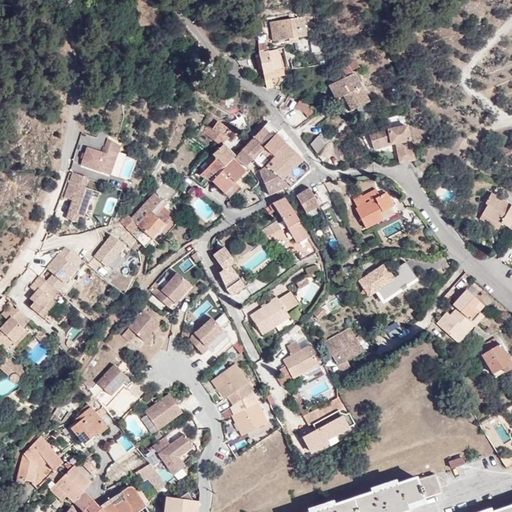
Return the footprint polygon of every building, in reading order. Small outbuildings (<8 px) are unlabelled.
[(273,41),(306,36),(303,17),(270,22),(273,41)] [(298,54),(319,51),(318,43),(293,48),(293,52),(298,52),(298,54)] [(285,75),(278,50),(259,53),(259,56),(264,74),(265,76),(268,90),(277,87),(282,81),(280,76),(285,75)] [(350,63),(335,72),(339,81),(354,73),(353,70),(358,67),(354,61),(350,63)] [(202,69),(209,82),(222,75),(215,62),(202,69)] [(360,82),(355,73),(354,73),(339,81),(330,85),(337,99),(345,95),(350,93),(358,108),(370,101),(360,82)] [(389,83),(400,80),(398,75),(388,77),(389,83)] [(366,88),(383,83),(381,77),(365,82),(366,88)] [(345,95),(352,111),(358,108),(350,93),(345,95)] [(311,117),(319,110),(288,94),(283,103),(311,117)] [(229,137),(223,133),(227,127),(218,121),(212,128),(206,126),(204,132),(216,142),(221,146),(227,140),(229,137)] [(278,132),(268,123),(254,137),(264,147),(276,134),(278,132)] [(396,144),(398,155),(399,162),(414,159),(413,153),(408,125),(393,128),(372,134),(375,149),(396,144)] [(331,139),(324,131),(323,131),(317,136),(310,144),(316,153),(324,144),(331,139)] [(264,147),(266,149),(272,155),(284,142),(280,138),(276,134),(264,147)] [(264,147),(254,137),(244,148),(252,160),(264,147)] [(104,153),(90,148),(84,166),(112,176),(123,147),(111,140),(108,148),(106,148),(104,153)] [(232,145),(227,140),(221,146),(212,154),(214,156),(216,159),(225,168),(233,159),(235,158),(236,156),(229,149),(232,145)] [(289,185),(291,188),(294,185),(310,170),(309,166),(285,142),(284,142),(272,155),(274,157),(265,165),(276,172),(289,185)] [(252,160),(244,148),(240,152),(245,157),(240,163),(245,167),(246,167),(250,162),(252,160)] [(235,158),(240,163),(245,157),(240,152),(236,156),(235,158)] [(206,161),(210,166),(216,159),(214,156),(212,154),(206,161)] [(211,181),(212,181),(225,168),(216,159),(210,166),(201,175),(211,181)] [(236,182),(246,171),(233,159),(225,168),(212,181),(229,198),(240,187),(236,182)] [(260,170),(271,195),(289,185),(276,172),(265,165),(260,170)] [(83,190),(87,179),(71,174),(62,197),(71,200),(64,220),(74,224),(78,214),(83,215),(91,192),(83,190)] [(332,198),(341,193),(334,181),(324,183),(332,198)] [(190,195),(194,198),(199,192),(192,186),(187,192),(190,195)] [(296,196),(306,213),(306,214),(308,219),(318,213),(315,208),(320,206),(309,188),(296,196)] [(156,216),(167,204),(167,203),(156,192),(132,219),(139,227),(153,239),(165,224),(156,216)] [(396,204),(394,205),(388,192),(355,208),(366,229),(381,221),(381,222),(400,212),(396,204)] [(511,228),(511,205),(491,193),(485,203),(488,205),(482,215),(500,225),(501,223),(511,228)] [(277,209),(296,244),(309,237),(295,212),(285,197),(272,203),(272,204),(269,206),(273,211),(277,209)] [(498,230),(500,225),(482,215),(479,219),(498,230)] [(266,238),(280,229),(276,221),(262,230),(266,238)] [(106,271),(124,249),(110,237),(87,265),(95,271),(100,265),(106,271)] [(295,249),(301,261),(317,252),(310,240),(295,249)] [(232,263),(233,258),(224,247),(213,256),(223,269),(219,273),(227,289),(232,295),(245,285),(231,267),(229,265),(232,263)] [(74,271),(57,256),(44,270),(50,276),(46,280),(58,290),(74,271)] [(181,262),(185,270),(196,265),(193,257),(181,262)] [(382,297),(398,286),(384,265),(378,269),(359,281),(369,296),(377,290),(382,297)] [(308,274),(319,271),(318,266),(306,269),(308,274)] [(177,272),(155,295),(161,301),(166,295),(172,301),(174,302),(190,285),(177,272)] [(51,301),(57,293),(40,278),(29,288),(33,292),(31,295),(32,297),(29,300),(33,304),(29,308),(43,320),(56,306),(51,301)] [(484,306),(467,290),(453,305),(457,308),(471,321),(479,312),(484,306)] [(298,305),(290,292),(279,300),(287,312),(298,305)] [(161,301),(167,306),(172,301),(166,295),(161,301)] [(262,335),(290,317),(287,312),(279,300),(276,297),(270,301),(271,302),(250,316),(262,335)] [(3,313),(10,319),(0,329),(0,343),(9,351),(14,346),(19,351),(33,337),(23,328),(29,322),(11,305),(3,313)] [(313,315),(317,320),(325,314),(321,308),(313,315)] [(473,332),(483,340),(489,336),(476,325),(471,321),(457,308),(450,315),(448,318),(444,316),(436,324),(458,343),(474,326),(477,329),(473,332)] [(142,339),(149,332),(152,334),(160,325),(142,309),(120,334),(127,340),(134,332),(142,339)] [(476,325),(484,317),(479,312),(471,321),(476,325)] [(191,335),(190,340),(202,353),(208,348),(206,345),(223,329),(211,317),(191,335)] [(389,340),(397,335),(392,326),(384,331),(389,340)] [(358,342),(363,340),(360,334),(354,337),(349,328),(325,341),(340,369),(348,365),(345,359),(362,350),(358,342)] [(511,362),(501,344),(499,345),(496,340),(480,350),(482,354),(482,355),(493,375),(502,369),(504,373),(511,368),(511,362)] [(294,381),(292,378),(304,373),(319,364),(309,346),(299,351),(291,355),(283,360),(289,372),(278,379),(283,388),(294,381)] [(296,346),(288,350),(291,355),(299,351),(296,346)] [(16,384),(16,382),(16,381),(16,380),(24,372),(10,357),(6,361),(2,364),(0,366),(0,372),(8,380),(9,381),(9,382),(9,383),(10,384),(10,385),(11,386),(12,386),(13,386),(14,386),(15,385),(16,384)] [(234,415),(232,416),(242,436),(268,422),(259,403),(252,392),(255,390),(248,381),(236,364),(212,381),(224,399),(226,397),(233,407),(230,408),(234,415)] [(305,376),(320,367),(319,364),(304,373),(305,376)] [(110,396),(121,384),(127,389),(133,383),(113,365),(97,384),(110,396)] [(275,403),(269,390),(264,392),(270,405),(275,403)] [(162,426),(182,411),(169,393),(149,408),(162,426)] [(309,427),(344,408),(338,397),(304,416),(309,427)] [(103,431),(107,427),(96,413),(91,407),(76,419),(78,422),(71,427),(84,443),(101,429),(103,431)] [(0,440),(5,444),(12,431),(0,423),(0,440)] [(185,434),(170,445),(165,437),(152,446),(174,475),(185,467),(178,457),(193,446),(185,434)] [(62,463),(59,457),(41,436),(23,454),(17,478),(31,481),(37,488),(43,483),(47,478),(54,471),(62,463)] [(136,446),(129,452),(118,440),(107,448),(116,462),(129,453),(138,448),(136,446)] [(83,456),(78,461),(86,469),(91,464),(83,456)] [(451,469),(463,465),(461,459),(448,463),(451,469)] [(147,478),(158,491),(166,482),(151,463),(136,472),(141,481),(147,478)] [(97,473),(98,471),(91,464),(86,469),(94,476),(97,473)] [(84,475),(74,465),(69,470),(55,485),(65,494),(84,475)] [(65,494),(67,496),(72,502),(84,489),(91,482),(84,475),(65,494)] [(387,511),(399,508),(400,511),(408,509),(407,503),(423,499),(423,497),(441,491),(435,475),(416,481),(416,479),(315,511),(387,511)] [(65,494),(55,485),(50,490),(62,502),(67,496),(65,494)] [(129,486),(115,496),(111,500),(116,508),(118,511),(136,511),(145,506),(134,488),(131,486),(129,486)] [(82,511),(83,511),(95,501),(84,489),(72,502),(82,511)] [(160,495),(158,511),(191,511),(193,500),(186,499),(182,492),(173,498),(160,495)] [(111,500),(101,507),(100,507),(103,511),(118,511),(116,508),(111,500)]
